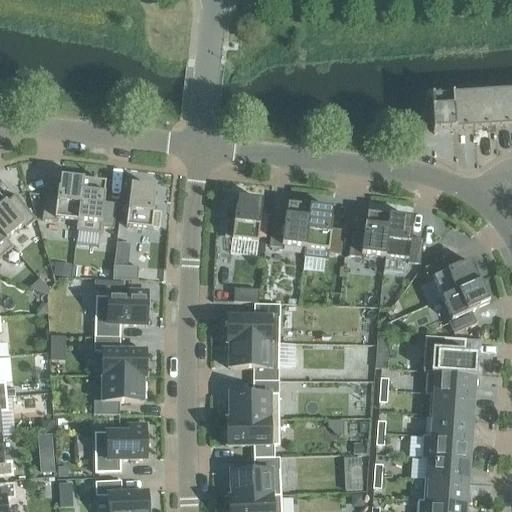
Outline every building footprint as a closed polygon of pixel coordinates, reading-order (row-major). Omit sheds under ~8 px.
[(511,93),(492,95),(494,130),(511,129),(511,93)] [(492,95),(471,97),(474,132),(494,130),(492,95)] [(471,97),(451,98),(453,133),(474,132),(471,97)] [(453,133),(451,98),(425,100),(420,119),(431,118),(432,134),(453,133)] [(44,197),(41,222),(55,224),(55,221),(76,223),(77,223),(82,182),(60,179),(58,191),(57,191),(56,199),(44,197)] [(76,223),(75,233),(100,236),(100,229),(113,230),(116,206),(103,204),(104,196),(103,196),(104,184),(82,182),(77,223),(76,223)] [(125,229),(151,232),(151,230),(158,231),(160,214),(153,213),(154,202),(153,202),(154,190),(130,187),(125,229)] [(0,200),(0,235),(5,242),(24,227),(26,230),(35,221),(28,195),(10,210),(4,204),(3,205),(0,200)] [(260,215),(261,203),(237,200),(236,212),(227,211),(223,239),(231,240),(229,255),(255,258),(257,239),(260,215)] [(281,247),(303,250),(304,250),(309,209),(287,206),(285,218),(284,218),(283,225),(271,224),(268,249),(281,250),(281,247)] [(304,250),(303,250),(302,259),(304,260),(302,272),(322,274),(324,262),(327,262),(327,256),(340,257),(343,232),(330,231),(331,223),(330,223),(331,211),(309,209),(304,250)] [(260,215),(257,239),(265,239),(268,216),(260,215)] [(360,257),(384,259),(388,218),(366,215),(365,227),(364,227),(363,235),(350,233),(347,258),(360,260),(360,257)] [(388,218),(384,259),(407,262),(406,265),(419,267),(422,242),(410,240),(411,232),(409,232),(411,220),(388,218)] [(431,280),(441,301),(479,284),(469,264),(459,269),(458,268),(451,271),(446,260),(423,270),(428,281),(431,280)] [(54,265),(53,277),(69,279),(71,267),(54,265)] [(137,283),(137,269),(112,268),(111,282),(137,283)] [(37,280),(28,290),(46,297),(48,292),(37,280)] [(94,282),(93,293),(122,295),(123,284),(94,282)] [(479,284),(441,301),(450,323),(448,324),(452,336),(475,325),(470,314),(478,311),(477,310),(488,305),(479,284)] [(233,291),(232,305),(257,306),(258,292),(233,291)] [(94,326),(93,339),(119,340),(120,328),(146,329),(147,294),(129,294),(129,301),(107,300),(106,326),(94,326)] [(39,306),(35,311),(36,317),(47,316),(46,306),(39,306)] [(226,319),(226,345),(278,346),(279,308),(253,307),(253,320),(226,319)] [(389,325),(383,328),(386,334),(392,331),(389,325)] [(102,354),(101,379),(142,379),(142,380),(145,380),(145,353),(119,353),(119,340),(93,339),(93,354),(102,354)] [(422,375),(425,375),(426,374),(473,377),(475,359),(463,358),(464,342),(463,342),(455,342),(455,341),(455,342),(425,340),(422,375)] [(252,384),(278,384),(278,371),(278,346),(226,345),(226,346),(229,346),(228,371),(252,372),(252,384)] [(424,397),(429,397),(429,396),(472,399),(473,377),(426,374),(425,375),(424,397)] [(142,379),(101,379),(101,404),(93,403),(92,417),(118,418),(118,405),(142,405),(142,380),(142,379)] [(379,381),(378,393),(387,393),(387,381),(379,381)] [(228,397),(229,422),(229,423),(278,422),(278,384),(252,384),(252,396),(228,397)] [(387,393),(378,393),(378,405),(386,405),(387,393)] [(427,419),(432,419),(432,418),(471,421),(472,399),(429,396),(429,397),(427,419)] [(432,419),(431,439),(431,440),(469,442),(471,421),(432,418),(432,419)] [(252,448),(253,461),(273,460),(273,448),(278,448),(278,422),(229,423),(229,422),(226,422),(226,449),(252,448)] [(51,423),(41,423),(41,434),(51,433),(51,423)] [(376,424),(376,436),(384,436),(384,424),(376,424)] [(94,476),(120,475),(119,463),(146,462),(146,445),(145,427),(127,427),(128,435),(126,435),(93,435),(94,476)] [(384,436),(376,436),(375,448),(383,448),(384,436)] [(420,461),(425,462),(425,461),(468,464),(469,442),(431,440),(431,439),(421,438),(420,461)] [(0,441),(0,479),(12,478),(10,464),(2,465),(0,441)] [(364,445),(353,445),(353,456),(364,456),(364,445)] [(53,460),(39,460),(40,475),(53,474),(53,460)] [(230,474),(231,499),(231,500),(280,498),(278,460),(273,460),(253,461),(253,473),(230,474)] [(425,462),(423,482),(466,485),(468,464),(425,461),(425,462)] [(373,467),(373,479),(381,480),(382,467),(373,467)] [(57,469),(57,479),(67,479),(67,469),(57,469)] [(381,480),(373,479),(372,491),(380,492),(381,480)] [(423,482),(422,503),(422,504),(465,507),(466,485),(423,482)] [(147,495),(121,496),(120,484),(94,485),(95,499),(107,498),(107,511),(147,511),(148,511),(147,495)] [(0,511),(5,511),(5,501),(13,500),(12,486),(0,487),(0,511)] [(71,486),(58,486),(58,496),(71,495),(71,486)] [(362,496),(350,497),(351,509),(363,509),(362,496)] [(231,500),(231,499),(228,499),(228,511),(280,511),(280,498),(231,500)] [(417,503),(416,511),(464,511),(465,507),(422,504),(422,503),(417,503)]
